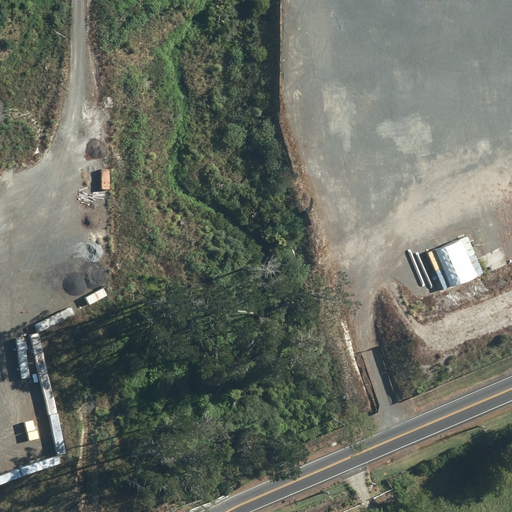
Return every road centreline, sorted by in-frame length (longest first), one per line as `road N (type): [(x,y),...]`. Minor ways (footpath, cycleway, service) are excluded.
road 1 (tertiary): [(511,389),(225,511)]
road 2 (track): [(0,276),(70,150),(83,74),(83,0)]
road 3 (track): [(398,437),(369,347),(355,250)]
road 4 (unknown): [(511,208),(379,257)]
